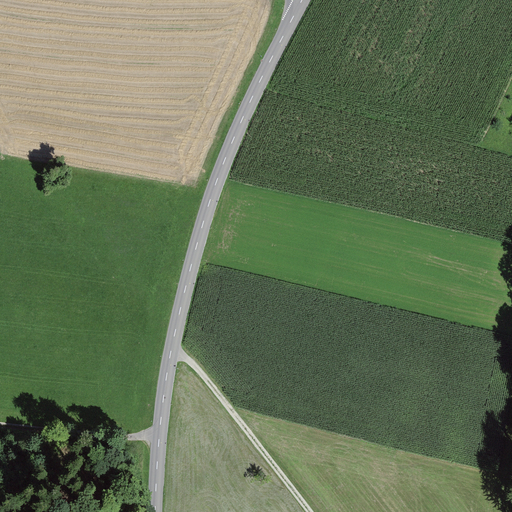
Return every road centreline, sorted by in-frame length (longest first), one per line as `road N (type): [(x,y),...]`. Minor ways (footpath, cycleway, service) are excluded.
road 1 (tertiary): [(155,511),(163,390),(192,261),(249,102),(302,0)]
road 2 (track): [(172,350),(221,398),(308,511)]
road 3 (track): [(0,424),(125,439),(158,435)]
